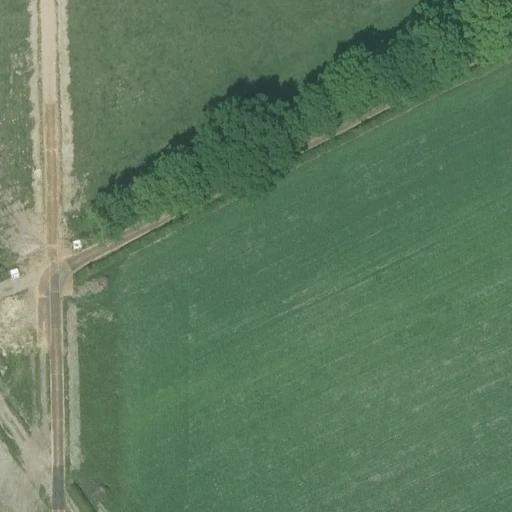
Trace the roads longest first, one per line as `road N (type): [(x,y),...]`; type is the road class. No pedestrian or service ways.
road 1 (track): [(0,290),(511,43)]
road 2 (track): [(47,0),(56,511)]
